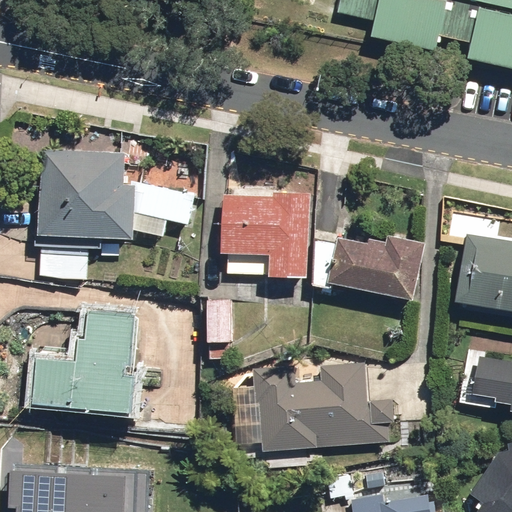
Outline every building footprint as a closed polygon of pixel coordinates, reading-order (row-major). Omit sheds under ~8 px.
[(511,0),(347,0),(344,17),(511,53),(511,0)] [(133,183),(132,187),(124,186),(126,157),(44,151),(38,250),(42,250),(90,254),(100,254),(99,262),(124,263),(125,244),(133,245),(134,232),(164,239),(168,221),(189,226),(195,198),(133,183)] [(307,281),(310,194),(272,193),(272,198),(224,196),(222,257),(230,257),(229,275),(269,276),(269,279),(307,281)] [(511,243),(467,236),(455,306),(511,315),(511,243)] [(329,286),(413,305),(427,245),(388,237),(385,248),(340,238),(329,286)] [(40,279),(88,282),(90,254),(42,250),(40,279)] [(233,301),(208,302),(208,345),(230,344),(230,342),(234,342),(233,301)] [(77,364),(37,361),(33,407),(132,415),(135,379),(124,379),(125,367),(133,368),(137,316),(88,312),(86,343),(79,343),(77,364)] [(511,354),(480,350),(474,397),(496,400),(495,404),(511,406),(510,415),(511,414),(511,354)] [(263,446),(263,453),(390,444),(389,425),(395,424),(393,402),(367,404),(364,364),(320,367),(321,382),(290,385),(289,367),(253,370),(254,389),(234,390),(239,447),(263,446)] [(511,511),(511,440),(507,442),(509,451),(497,455),(471,496),(482,505),(478,511),(511,511)] [(123,511),(126,481),(12,473),(9,509),(19,509),(18,511),(123,511)] [(349,473),(326,479),(331,501),(355,494),(349,473)] [(431,511),(429,495),(389,501),(388,493),(352,498),(353,511),(431,511)]
